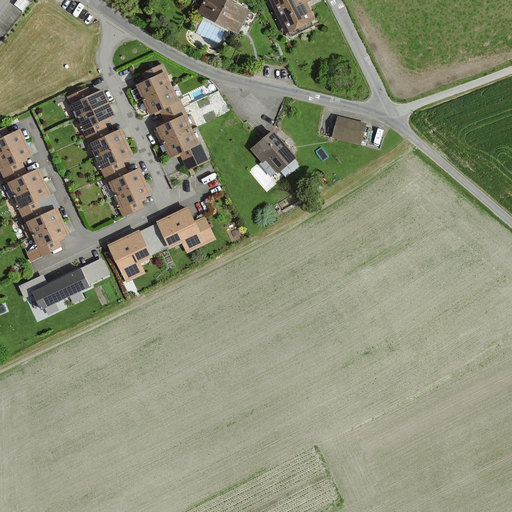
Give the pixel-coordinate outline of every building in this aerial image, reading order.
[(228,0),(206,0),(200,12),(237,32),(249,11),(228,0)] [(272,0),(287,31),(313,19),(305,3),(309,0),(272,0)] [(186,114),(180,100),(177,101),(164,73),(167,72),(163,64),(144,74),(147,81),(143,83),(138,85),(151,113),(156,111),(160,109),(166,124),(163,125),(158,128),(172,157),(176,155),(180,153),(188,168),(207,159),(200,144),(198,145),(184,115),(186,114)] [(115,132),(109,135),(103,123),(109,120),(116,117),(103,91),(98,93),(91,96),(87,88),(68,98),(72,105),(85,132),(90,144),(103,170),(109,183),(121,209),(124,216),(143,207),(140,200),(146,197),(152,194),(139,169),(132,172),(127,175),(123,165),(121,162),(127,159),(133,156),(121,129),(115,132)] [(366,124),(338,117),(332,138),(361,145),(366,124)] [(21,208),(27,221),(40,248),(43,256),(63,247),(60,239),(63,237),(70,234),(57,207),(50,211),(43,214),(37,201),(44,198),(50,195),(38,170),(32,172),(29,174),(23,161),(26,159),(32,156),(20,130),(13,133),(9,135),(6,127),(0,130),(0,163),(3,170),(9,183),(21,208)] [(273,131),(251,149),(263,162),(269,157),(279,170),(294,157),(273,131)] [(158,222),(170,247),(182,241),(188,251),(215,239),(205,217),(194,222),(188,209),(158,222)] [(151,256),(139,232),(110,246),(127,281),(145,273),(140,261),(151,256)] [(89,286),(80,269),(77,271),(56,281),(34,292),(43,309),(89,286)]
